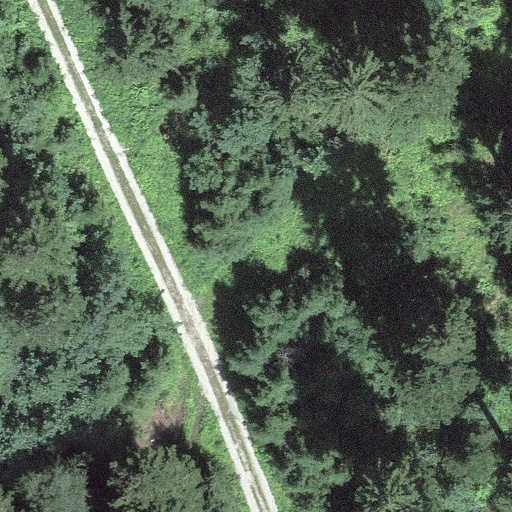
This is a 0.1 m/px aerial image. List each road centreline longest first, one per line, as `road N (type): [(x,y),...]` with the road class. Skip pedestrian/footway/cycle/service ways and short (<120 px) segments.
road 1 (track): [(176,511),(198,365),(245,264),(405,154),(467,60),(427,0)]
road 2 (track): [(263,511),(43,0)]
